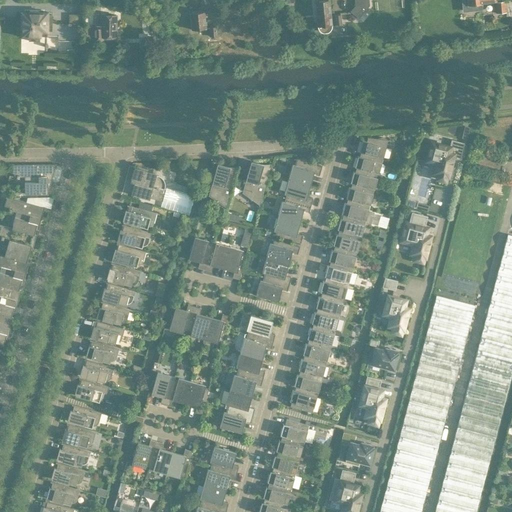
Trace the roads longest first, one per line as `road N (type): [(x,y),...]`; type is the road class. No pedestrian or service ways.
road 1 (residential): [(23,511),(124,152)]
road 2 (residential): [(366,511),(442,221)]
road 3 (residential): [(0,433),(79,152)]
road 4 (residential): [(124,152),(337,142)]
road 5 (residential): [(293,314),(337,142)]
road 6 (residential): [(255,449),(293,314)]
road 7 (residential): [(229,296),(232,286),(188,274),(183,295),(226,307)]
